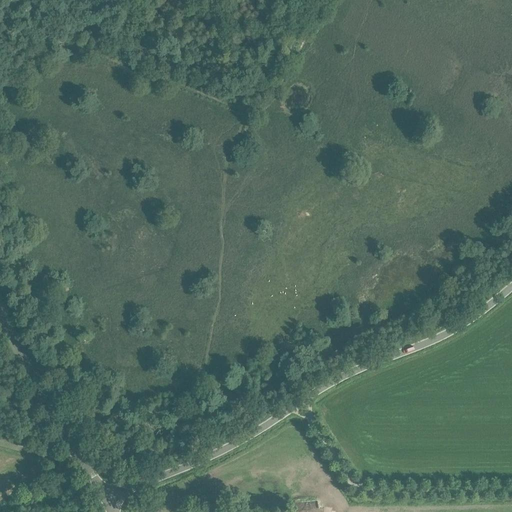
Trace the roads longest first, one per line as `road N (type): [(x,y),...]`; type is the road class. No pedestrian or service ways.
road 1 (unclassified): [(107,500),(246,439),(324,386),(452,333),(511,287)]
road 2 (unclassified): [(107,500),(0,310)]
road 3 (track): [(333,0),(275,90),(242,109)]
